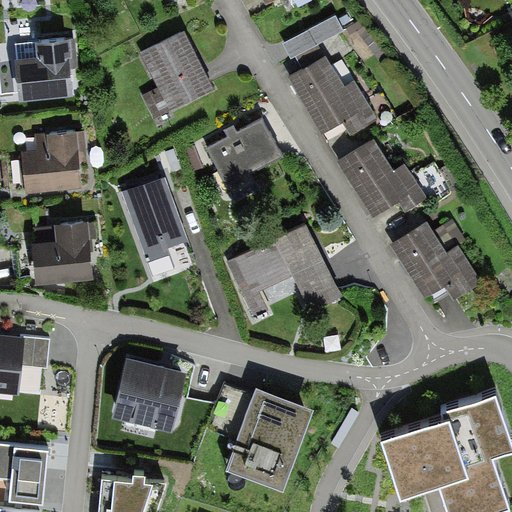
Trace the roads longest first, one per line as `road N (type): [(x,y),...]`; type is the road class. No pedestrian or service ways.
road 1 (residential): [(432,356),(225,0)]
road 2 (secondary): [(511,172),(395,0)]
